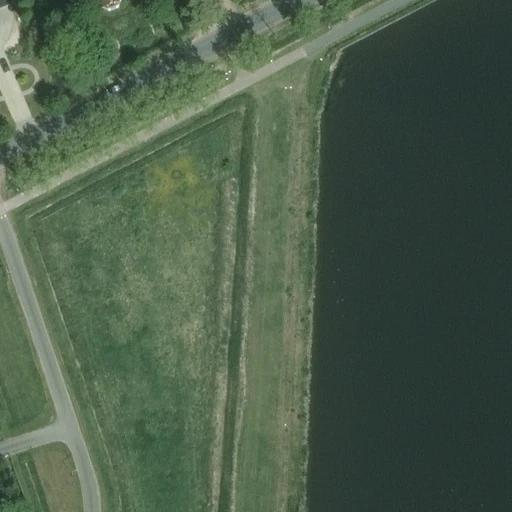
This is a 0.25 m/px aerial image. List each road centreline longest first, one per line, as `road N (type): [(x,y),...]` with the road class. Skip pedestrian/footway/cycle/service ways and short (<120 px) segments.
road 1 (secondary): [(0,153),(298,0)]
road 2 (residential): [(0,217),(84,464),(92,511)]
